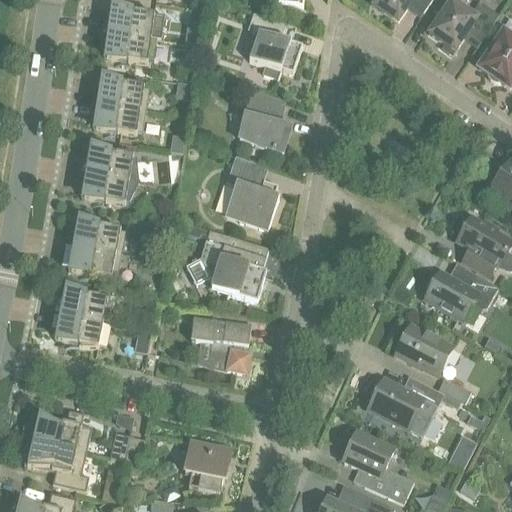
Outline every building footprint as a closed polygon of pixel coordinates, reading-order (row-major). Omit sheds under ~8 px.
[(271,0),(271,8),(303,11),(304,0),(271,0)] [(423,16),(434,0),(374,0),(370,7),(398,26),(408,11),(414,10),(423,16)] [(451,4),(428,37),(455,55),(468,36),(481,45),(499,19),(479,5),(471,18),(451,4)] [(113,13),(111,12),(109,15),(107,18),(106,21),(104,25),(103,29),(102,32),(101,36),(157,44),(157,43),(151,43),(154,19),(113,13)] [(280,83),(282,77),(293,80),(302,52),(291,48),(296,32),(253,18),(248,35),(258,38),(249,65),(265,71),(263,78),(280,83)] [(478,71),(488,78),(487,80),(489,85),(494,87),(499,88),(500,86),(509,93),(511,88),(511,40),(503,35),(478,71)] [(153,67),(157,44),(101,36),(101,40),(101,44),(101,48),(101,52),(102,55),(103,59),(104,63),(106,62),(147,68),(147,66),(153,67)] [(92,104),(91,107),(146,116),(149,94),(143,93),(144,90),(103,84),(101,83),(99,86),(97,89),(95,93),(94,96),(93,100),(92,104)] [(236,86),(232,98),(244,102),(248,90),(236,86)] [(282,159),(291,133),(280,129),(285,107),(253,96),(244,121),(239,144),(282,159)] [(92,130),(93,134),(96,133),(136,140),(136,137),(142,138),(146,116),(91,107),(90,111),(90,115),(90,119),(91,123),(91,126),(92,130)] [(185,142),(173,140),(171,157),(183,158),(185,142)] [(83,164),(80,176),(129,185),(138,186),(138,182),(136,163),(132,162),(133,160),(92,153),(90,152),(83,164)] [(258,183),(262,171),(235,161),(226,189),(235,192),(225,221),(268,235),(279,202),(274,200),(278,190),(258,183)] [(511,167),(509,165),(489,195),(505,206),(503,209),(511,215),(511,167)] [(129,185),(80,176),(79,190),(82,203),(84,202),(125,209),(125,205),(130,205),(138,188),(138,186),(129,185)] [(511,259),(507,257),(511,248),(511,246),(496,237),(498,233),(484,225),(482,228),(472,222),(457,247),(469,254),(462,266),(489,282),(496,270),(498,271),(502,274),(506,275),(511,274),(511,272),(511,259)] [(80,226),(78,225),(76,228),(74,231),(72,234),(70,238),(69,241),(68,245),(67,249),(122,259),(126,237),(120,236),(120,233),(80,226)] [(257,308),(262,289),(258,288),(269,253),(209,235),(201,263),(213,287),(211,294),(257,308)] [(118,281),(122,259),(67,249),(66,253),(66,256),(66,260),(66,264),(67,268),(68,272),(69,275),(71,275),(111,282),(112,280),(118,281)] [(428,295),(430,296),(425,304),(462,324),(471,309),(481,314),(486,313),(498,292),(474,278),(466,292),(440,277),(438,281),(436,280),(431,281),(426,290),(428,295)] [(55,314),(54,318),(103,327),(108,303),(67,295),(65,294),(63,297),(61,300),(59,303),(57,307),(56,310),(55,314)] [(246,379),(251,360),(243,358),(248,321),(212,316),(210,327),(193,325),(190,346),(211,348),(208,371),(246,379)] [(98,352),(103,327),(54,318),(53,321),(53,325),(53,329),(53,333),(53,337),(54,341),(55,344),(58,344),(98,352)] [(396,359),(437,380),(452,351),(411,330),(396,359)] [(140,342),(151,344),(153,337),(141,335),(140,342)] [(500,347),(486,340),(481,349),(495,356),(500,347)] [(444,383),(438,396),(444,399),(444,398),(464,409),(471,396),(444,383)] [(444,399),(438,396),(416,384),(409,397),(384,384),(368,414),(408,434),(419,413),(433,420),(444,399)] [(35,437),(33,445),(86,457),(92,433),(81,431),(84,419),(69,416),(66,427),(59,426),(59,427),(39,418),(37,417),(34,420),(32,424),(30,428),(29,432),(27,436),(35,437)] [(115,438),(110,463),(124,466),(130,441),(115,438)] [(393,456),(356,439),(343,466),(370,479),(364,491),(403,509),(414,486),(385,473),(393,456)] [(131,442),(123,477),(140,480),(147,445),(131,442)] [(81,480),(86,457),(33,445),(31,453),(24,451),(23,455),(23,459),(23,464),(24,468),(24,472),(27,472),(48,472),(48,474),(55,475),(52,489),(85,497),(89,482),(81,480)] [(215,448),(191,447),(185,478),(191,479),(188,493),(220,500),(223,486),(224,486),(230,456),(215,453),(215,448)] [(479,493),(466,484),(459,494),(473,503),(479,493)] [(440,489),(434,504),(450,511),(456,497),(440,489)] [(327,503),(322,511),(390,511),(347,492),(339,509),(327,503)] [(74,511),(76,504),(51,498),(47,511),(40,510),(40,511),(20,502),(18,500),(16,504),(13,507),(11,511),(10,511),(74,511)]
